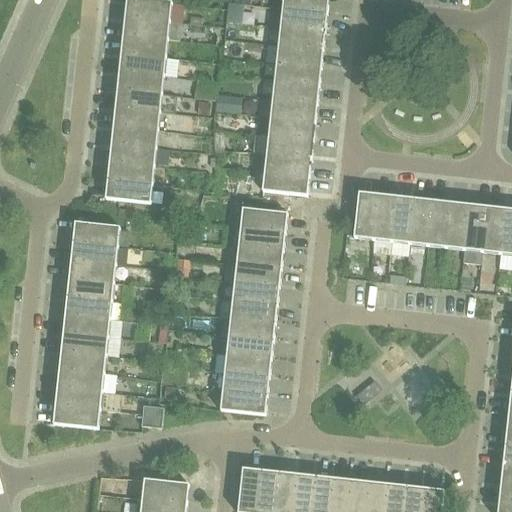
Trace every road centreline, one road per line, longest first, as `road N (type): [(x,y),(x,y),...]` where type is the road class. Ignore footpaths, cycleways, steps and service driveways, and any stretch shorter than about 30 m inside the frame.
road 1 (residential): [(465,460),(479,331),(316,314)]
road 2 (residential): [(348,162),(365,10),(497,24)]
road 3 (residential): [(0,486),(232,437)]
road 4 (residential): [(92,3),(73,194),(64,205),(41,208)]
road 5 (residential): [(19,422),(41,208)]
road 6 (residential): [(301,442),(465,460)]
road 7 (residential): [(481,176),(497,24)]
road 8 (residential): [(481,176),(348,162)]
road 9 (residential): [(301,442),(316,314)]
